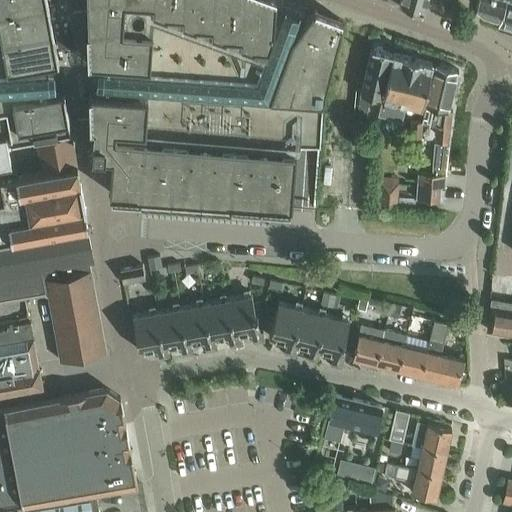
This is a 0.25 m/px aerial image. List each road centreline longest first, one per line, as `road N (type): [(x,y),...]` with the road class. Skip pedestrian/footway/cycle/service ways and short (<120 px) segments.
road 1 (residential): [(506,80),(482,110),(466,251),(97,225)]
road 2 (residential): [(491,419),(468,404),(258,355),(134,377)]
road 3 (residential): [(340,0),(473,47),(506,80)]
road 4 (residential): [(97,225),(134,377)]
road 5 (residential): [(134,377),(164,511)]
